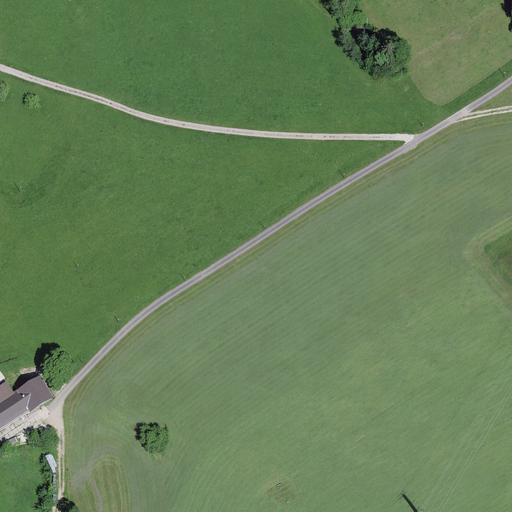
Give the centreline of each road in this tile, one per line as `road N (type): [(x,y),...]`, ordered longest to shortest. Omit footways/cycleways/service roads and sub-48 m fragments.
road 1 (unclassified): [(59,403),(139,323),(424,137)]
road 2 (unclassified): [(0,67),(183,125),(424,137)]
